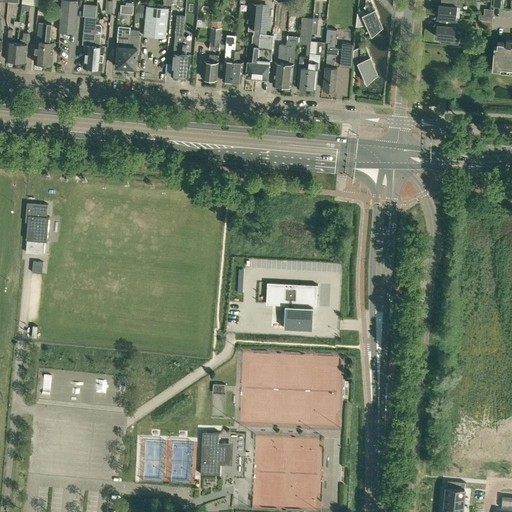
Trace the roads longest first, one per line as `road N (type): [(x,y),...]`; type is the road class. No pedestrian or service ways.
road 1 (secondary): [(395,145),(0,108)]
road 2 (secondary): [(0,128),(391,166)]
road 3 (unclassified): [(355,120),(0,85)]
road 4 (tertiary): [(377,511),(380,267),(391,166)]
road 5 (residential): [(395,145),(409,0)]
road 6 (secondary): [(391,166),(511,168)]
